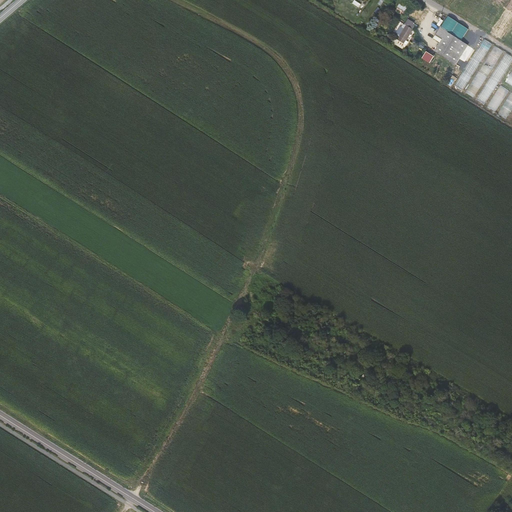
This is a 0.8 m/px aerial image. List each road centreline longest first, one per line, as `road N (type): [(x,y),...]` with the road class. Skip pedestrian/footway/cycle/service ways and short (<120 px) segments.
road 1 (track): [(169,0),(274,53),(299,94),(302,121),(245,293),(123,511)]
road 2 (secondary): [(154,511),(0,415)]
